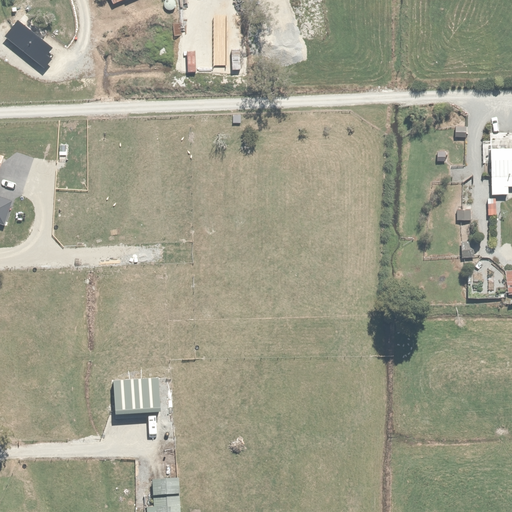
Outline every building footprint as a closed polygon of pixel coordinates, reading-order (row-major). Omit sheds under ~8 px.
[(454,125),(453,135),(465,136),(466,125),(454,125)] [(511,131),(489,131),(490,191),(511,190),(511,131)] [(470,211),(454,211),(454,218),(469,219),(470,211)] [(477,241),(459,241),(459,256),(476,257),(477,241)] [(511,267),(503,269),(505,295),(511,294),(511,267)] [(167,367),(151,368),(154,422),(170,422),(167,367)] [(179,511),(177,478),(149,480),(151,504),(144,505),(144,511),(179,511)]
